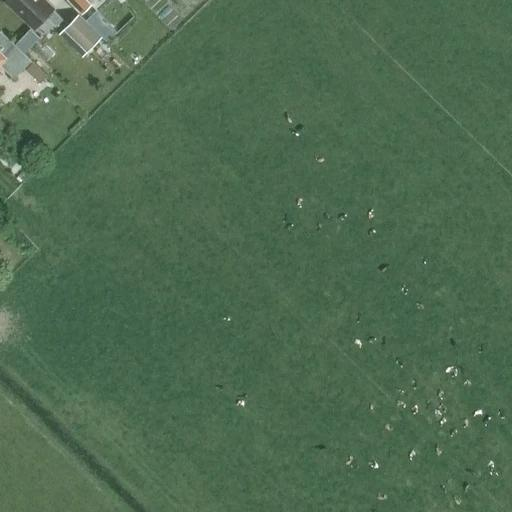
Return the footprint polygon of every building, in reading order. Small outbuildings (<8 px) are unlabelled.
[(53,8),(44,0),(6,0),(35,28),(46,17),(56,26),(63,19),(53,9),(53,8)] [(87,0),(69,0),(82,13),(91,4),(87,0)] [(102,36),(79,14),(65,29),(87,50),(102,36)] [(1,53),(0,52),(0,64),(14,78),(32,60),(12,41),(1,53)] [(48,75),(33,61),(26,69),(41,83),(48,75)]
